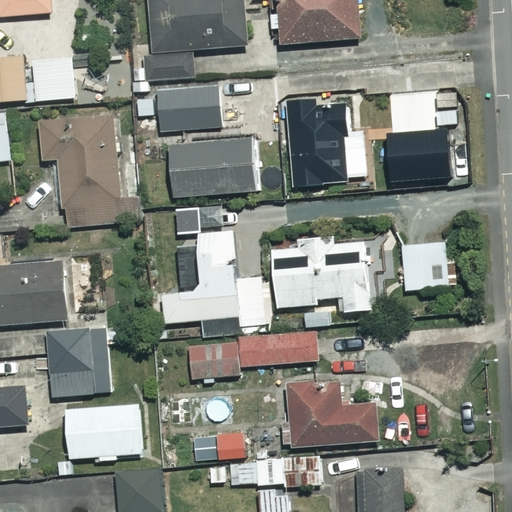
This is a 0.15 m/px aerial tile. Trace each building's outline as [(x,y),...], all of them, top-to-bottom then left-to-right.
[(0,0),(0,16),(53,13),(52,0),(0,0)] [(244,47),(241,0),(146,0),(152,81),(193,78),(191,51),(244,47)] [(358,38),(354,0),(277,0),(281,45),(358,38)] [(0,101),(25,100),(23,56),(0,57),(0,101)] [(75,98),(73,58),(33,60),(35,101),(75,98)] [(221,86),(158,90),(161,131),(224,127),(221,86)] [(456,93),(393,96),(395,129),(435,127),(435,134),(458,133),(456,93)] [(342,104),(290,107),(294,183),(367,179),(364,133),(344,134),(342,104)] [(6,114),(0,114),(0,161),(11,161),(6,114)] [(111,116),(39,120),(41,160),(59,159),(63,226),(141,222),(140,198),(116,199),(111,116)] [(253,191),(249,138),(168,145),(172,198),(253,191)] [(467,142),(450,142),(451,171),(468,171),(467,142)] [(232,232),(195,234),(199,291),(163,294),(165,323),(240,317),(241,327),(265,325),(262,277),(235,279),(232,232)] [(451,288),(447,242),(402,246),(406,291),(451,288)] [(373,309),(367,244),(271,251),(276,308),(316,304),(315,299),(339,297),(341,312),(373,309)] [(0,326),(66,322),(62,261),(0,264),(0,326)] [(109,391),(104,330),(46,334),(51,396),(109,391)] [(317,360),(315,332),(189,343),(192,379),(239,375),(238,367),(317,360)] [(337,384),(286,388),(290,447),(376,441),(374,403),(339,406),(337,384)] [(0,387),(0,426),(26,424),(23,385),(0,387)] [(143,455),(140,405),(65,410),(68,459),(143,455)] [(228,492),(257,490),(258,511),(291,511),(291,488),(325,486),(323,458),(227,464),(228,492)] [(163,511),(163,468),(118,470),(118,511),(163,511)] [(402,511),(400,471),(360,473),(362,511),(402,511)]
